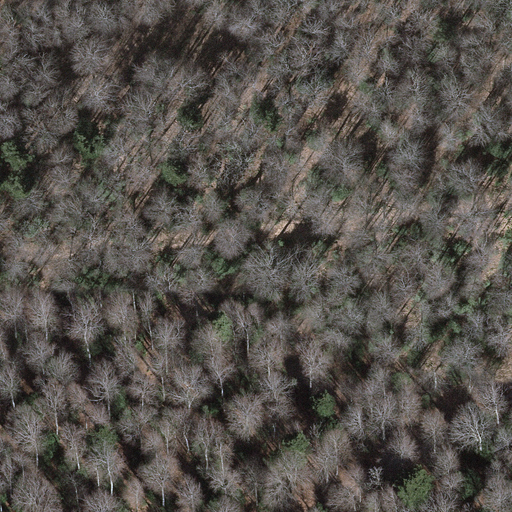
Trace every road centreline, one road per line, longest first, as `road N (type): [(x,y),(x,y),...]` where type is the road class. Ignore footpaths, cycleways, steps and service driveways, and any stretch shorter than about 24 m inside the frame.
road 1 (track): [(0,251),(511,195)]
road 2 (track): [(511,395),(299,511)]
